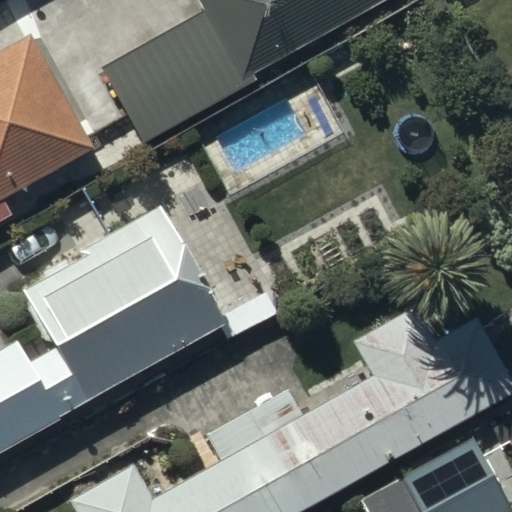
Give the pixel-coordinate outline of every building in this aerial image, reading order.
[(383,0),(205,0),(216,18),(104,81),(144,151),(258,86),(252,75),(383,0)] [(0,202),(88,155),(30,48),(0,64),(0,220),(4,219),(0,210),(0,202)] [(0,456),(219,331),(158,224),(26,300),(59,357),(29,374),(16,351),(0,359),(0,456)] [(287,398),(250,419),(303,511),(308,511),(511,397),(511,384),(459,291),(355,349),(375,385),(303,426),(287,398)] [(303,511),(250,419),(211,440),(228,470),(153,511),(151,511),(132,478),(78,508),(79,511),(303,511)] [(508,511),(472,446),(365,503),(369,511),(508,511)]
